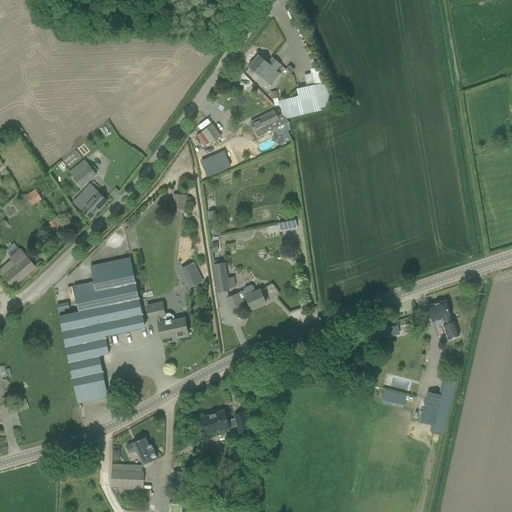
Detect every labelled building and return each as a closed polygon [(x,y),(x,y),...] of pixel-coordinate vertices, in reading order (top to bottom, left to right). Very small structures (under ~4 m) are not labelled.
[(272,58),(268,63),(259,55),(249,67),(271,85),(281,74),(277,70),(281,65),(272,58)] [(294,69),(289,65),(286,70),(291,73),(294,69)] [(248,88),(254,82),(246,75),(240,81),(248,88)] [(283,115),(286,119),(321,110),(320,108),(332,106),(327,82),(298,89),(299,96),(280,101),(283,115)] [(272,99),(273,99),(278,98),(279,98),(278,91),(271,92),(272,99)] [(286,119),(283,115),(281,114),(277,116),(275,110),(251,122),(255,131),(258,137),(285,124),(289,122),(286,119)] [(211,144),(214,142),(220,137),(221,137),(212,124),(202,132),(210,143),(211,144)] [(210,143),(202,132),(197,136),(205,146),(210,143)] [(201,164),(207,179),(230,169),(224,154),(201,164)] [(96,175),(88,165),(74,177),(81,187),(96,175)] [(108,201),(92,188),(90,190),(88,190),(80,199),(81,201),(84,204),(80,209),(91,219),(108,201)] [(25,196),(32,206),(42,198),(35,189),(25,196)] [(173,194),(172,209),(186,210),(187,195),(173,194)] [(65,226),(57,216),(48,223),(56,233),(65,226)] [(217,225),(211,226),(212,233),(222,232),(221,225),(217,225)] [(6,250),(10,256),(19,248),(15,243),(6,250)] [(0,272),(0,274),(11,287),(34,267),(25,256),(15,265),(12,262),(0,272)] [(74,286),(79,312),(71,314),(60,316),(78,403),(108,397),(100,355),(109,353),(105,332),(132,327),(133,329),(143,326),(143,324),(145,324),(131,258),(91,266),(94,282),(74,286)] [(182,268),(191,288),(205,282),(196,262),(182,268)] [(229,290),(225,263),(213,264),(217,292),(229,290)] [(245,288),(244,291),(227,299),(233,311),(243,306),(243,307),(249,304),(252,310),(266,303),(260,290),(256,292),(253,286),(251,285),(245,288)] [(451,316),(446,300),(428,306),(433,322),(443,319),(445,324),(443,325),(448,339),(459,336),(455,321),(453,322),(451,316)] [(163,302),(147,305),(150,320),(158,319),(162,339),(177,335),(178,338),(189,336),(188,331),(189,331),(188,330),(187,330),(185,318),(175,321),(174,316),(170,313),(166,314),(163,302)] [(57,305),(59,315),(65,313),(65,309),(70,308),(69,303),(57,305)] [(445,429),(456,382),(443,379),(439,394),(428,391),(420,422),(435,426),(435,427),(445,429)] [(382,402),(405,408),(406,402),(413,404),(416,396),(386,388),(382,402)] [(28,409),(25,398),(16,401),(19,411),(28,409)] [(250,432),(244,412),(234,415),(235,418),(228,421),(225,411),(202,418),(207,435),(238,425),(241,435),(250,432)] [(149,445),(145,437),(133,443),(126,446),(129,453),(135,451),(138,457),(139,456),(143,464),(157,458),(151,444),(149,445)] [(125,472),(112,471),(111,486),(143,487),(144,473),(142,473),(125,472)]
